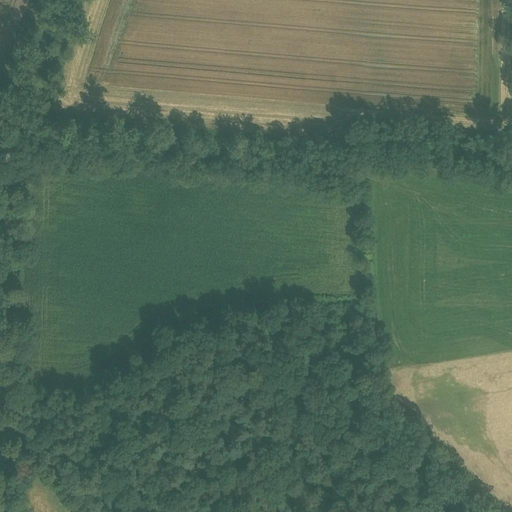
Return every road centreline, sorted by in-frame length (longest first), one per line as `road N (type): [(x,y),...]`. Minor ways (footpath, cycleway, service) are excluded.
road 1 (residential): [(60,0),(17,93),(5,418)]
road 2 (residential): [(102,511),(5,418)]
